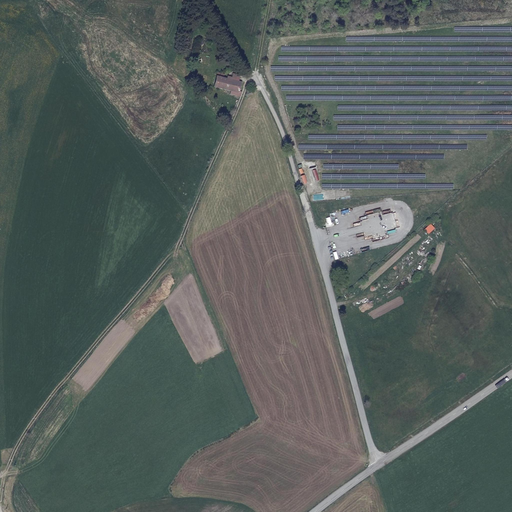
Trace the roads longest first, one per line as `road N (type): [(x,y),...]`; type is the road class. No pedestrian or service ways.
road 1 (track): [(255,79),(246,82),(196,208),(162,266),(45,401),(16,449),(0,510)]
road 2 (residential): [(255,79),(304,202),(376,465)]
road 3 (tertiary): [(376,465),(511,373)]
